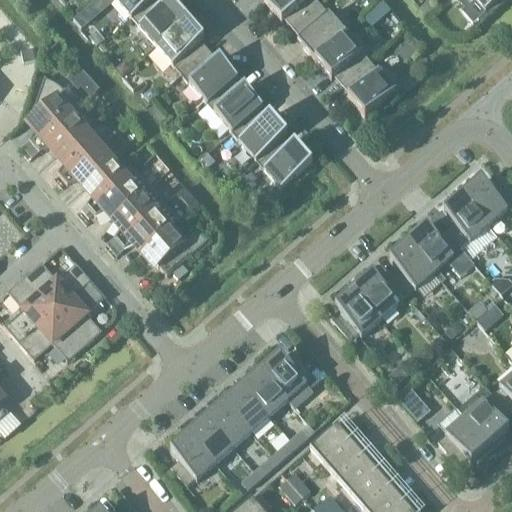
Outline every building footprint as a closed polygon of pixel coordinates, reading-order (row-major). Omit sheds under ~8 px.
[(111,0),(131,22),(156,0),(111,0)] [(156,0),(131,22),(156,51),(187,24),(169,4),(167,7),(160,0),(156,0)] [(284,24),(292,33),(320,8),(312,0),(271,0),(264,7),(281,26),(284,24)] [(470,0),(485,16),(478,22),(504,0),(470,0)] [(428,2),(419,10),(426,17),(434,10),(428,2)] [(382,5),(376,10),(384,19),(390,13),(382,5)] [(297,44),(314,64),(345,37),(320,8),(292,33),(300,42),(297,44)] [(81,15),(73,23),(81,32),(90,24),(81,15)] [(156,51),(181,80),(209,55),(201,46),(204,44),(187,24),(156,51)] [(334,81),(342,90),(370,66),(345,37),(314,64),(331,83),(334,81)] [(181,80),(206,108),(236,81),(219,62),(216,64),(209,55),(181,80)] [(124,65),(116,73),(122,80),(131,72),(124,65)] [(370,66),(342,90),(350,99),(347,102),(365,122),(402,89),(395,94),(370,66)] [(80,70),(66,82),(81,99),(74,105),(79,111),(99,93),(99,92),(80,70)] [(29,144),(34,150),(79,111),(74,105),(67,111),(58,101),(65,95),(64,94),(63,95),(60,92),(57,89),(53,87),(49,85),(45,84),(46,82),(44,81),(34,111),(36,111),(40,115),(29,124),(37,133),(29,144)] [(206,108),(231,137),(261,110),(244,90),(241,93),(234,84),(237,82),(236,81),(206,108)] [(151,92),(142,100),(148,107),(157,99),(151,92)] [(231,137),(255,165),(286,138),(269,119),(266,121),(259,113),(262,110),(261,110),(231,137)] [(52,150),(58,157),(86,133),(77,122),(84,116),(79,111),(34,150),(39,156),(52,150)] [(173,124),(166,130),(172,137),(179,131),(173,124)] [(57,177),(62,183),(107,143),(103,138),(96,144),(86,133),(58,157),(65,165),(57,177)] [(286,138),(255,165),(280,194),(274,200),(312,168),(294,148),(291,150),(284,142),(287,139),(286,138)] [(80,182),(87,190),(115,166),(105,155),(112,149),(107,143),(62,183),(67,188),(80,182)] [(34,150),(29,144),(21,151),(26,157),(34,150)] [(34,150),(26,157),(32,162),(39,156),(34,150)] [(207,157),(199,164),(206,173),(215,166),(207,157)] [(85,209),(91,215),(136,176),(131,170),(124,176),(115,166),(87,190),(93,198),(85,209)] [(108,215),(115,222),(150,192),(136,176),(91,215),(96,221),(108,215)] [(251,178),(236,191),(245,202),(257,191),(253,187),(257,184),(251,178)] [(474,187),(460,199),(488,231),(506,215),(507,215),(508,215),(506,213),(511,207),(511,202),(498,187),(490,194),(481,184),(476,189),(474,187)] [(184,191),(175,199),(189,215),(198,207),(184,191)] [(114,242),(106,249),(111,255),(119,248),(129,239),(164,208),(150,192),(115,222),(122,230),(114,242)] [(449,213),(443,217),(452,227),(444,234),(460,253),(470,265),(497,241),(488,231),(460,199),(447,211),(449,213)] [(119,248),(111,255),(116,261),(124,254),(137,247),(143,255),(171,231),(178,225),(164,208),(129,239),(119,248)] [(84,211),(80,215),(85,220),(91,215),(85,209),(84,211)] [(171,231),(143,255),(158,272),(159,272),(167,281),(171,277),(178,284),(188,276),(181,268),(207,245),(206,244),(205,245),(197,235),(185,246),(171,231)] [(420,234),(406,246),(434,278),(452,262),(453,263),(453,262),(452,260),(460,253),(444,234),(436,242),(427,232),(422,236),(420,234)] [(398,275),(390,282),(406,300),(414,293),(416,295),(416,294),(434,278),(406,246),(393,258),(394,260),(389,264),(398,275)] [(42,267),(24,283),(54,317),(90,286),(76,269),(57,285),(42,269),(43,268),(42,267)] [(366,282),(352,294),(380,325),(398,309),(398,310),(399,309),(397,308),(406,300),(390,282),(381,289),(373,279),(367,283),(366,282)] [(4,331),(19,348),(54,317),(24,283),(7,298),(8,299),(8,298),(23,315),(4,331)] [(494,283),(489,287),(501,300),(511,290),(511,287),(510,285),(494,283)] [(90,286),(54,317),(85,352),(102,336),(101,335),(101,336),(86,319),(105,303),(90,286)] [(380,325),(352,294),(338,306),(340,307),(335,312),(338,315),(329,323),(351,348),(360,340),(361,342),(362,342),(361,341),(380,325)] [(478,305),(467,316),(476,326),(485,318),(487,316),(478,305)] [(54,317),(19,348),(33,365),(52,349),(67,365),(66,366),(67,367),(85,352),(54,317)] [(485,318),(476,326),(484,336),(493,328),(485,318)] [(456,326),(443,337),(450,344),(450,345),(463,334),(456,326)] [(260,374),(287,406),(294,413),(313,397),(309,393),(318,385),(313,381),(309,376),(292,356),(283,363),(280,359),(275,364),(273,362),(260,374)] [(317,369),(309,376),(313,381),(318,385),(325,379),(317,369)] [(426,373),(423,375),(429,382),(437,376),(431,369),(426,373)] [(397,373),(386,383),(395,392),(396,391),(406,382),(397,373)] [(248,388),(243,392),(269,421),(287,406),(260,374),(246,386),(248,388)] [(500,393),(492,400),(508,418),(511,414),(511,380),(500,391),(499,390),(499,391),(500,393)] [(456,413),(464,422),(491,454),(505,442),(503,440),(509,435),(500,425),(508,418),(492,400),(483,389),(456,413)] [(237,394),(224,406),(251,437),(269,421),(243,392),(239,395),(237,394)] [(401,395),(393,402),(402,412),(411,403),(403,393),(401,395)] [(0,406),(0,425),(9,418),(1,409),(0,406)] [(211,419),(207,423),(233,453),(251,437),(224,406),(210,418),(211,419)] [(446,440),(438,447),(458,471),(467,464),(471,468),(476,464),(478,466),(491,454),(464,422),(446,438),(445,437),(444,438),(446,440)] [(201,425),(187,437),(215,469),(233,453),(207,423),(203,427),(201,425)] [(308,429),(290,445),(296,453),(314,437),(308,429)] [(408,511),(336,429),(310,452),(361,511),(408,511)] [(215,469),(187,437),(174,449),(175,451),(170,455),(179,465),(171,473),(187,491),(195,484),(197,486),(197,485),(215,469)] [(290,445),(272,461),(278,468),(296,453),(290,445)] [(272,461),(254,476),(260,484),(278,468),(272,461)] [(260,484),(254,476),(242,487),(248,495),(260,484)] [(294,478),(287,485),(295,494),(302,487),(294,478)] [(279,491),(287,500),(295,494),(287,485),(279,491)] [(302,487),(295,494),(302,503),(310,496),(302,487)] [(295,494),(287,500),(295,509),(302,503),(295,494)] [(240,511),(259,511),(251,503),(240,511)]
